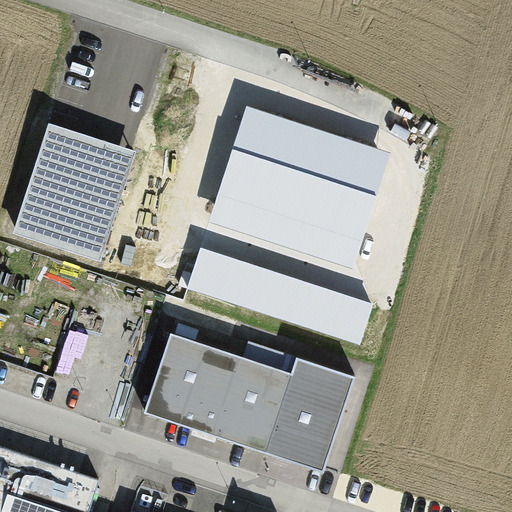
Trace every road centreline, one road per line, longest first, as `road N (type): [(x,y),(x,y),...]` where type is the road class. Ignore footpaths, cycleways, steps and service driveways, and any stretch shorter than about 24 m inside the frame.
road 1 (residential): [(0,398),(361,511)]
road 2 (residential): [(78,0),(303,75),(412,132)]
